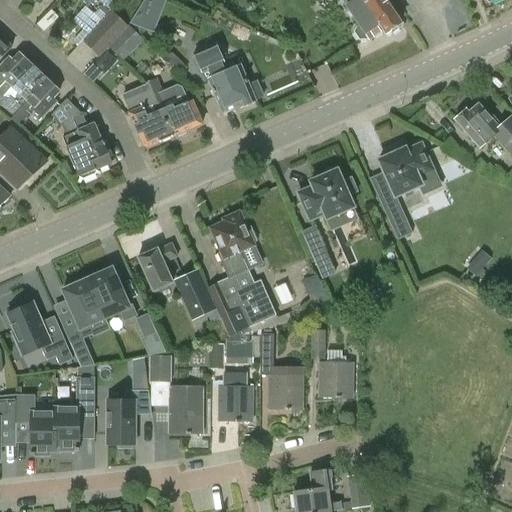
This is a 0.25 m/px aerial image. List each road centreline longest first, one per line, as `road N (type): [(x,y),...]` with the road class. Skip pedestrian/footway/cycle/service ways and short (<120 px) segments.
road 1 (tertiary): [(141,196),(511,32)]
road 2 (residential): [(0,7),(105,105),(141,196)]
road 3 (residential): [(0,492),(142,476),(171,483)]
road 4 (tertiary): [(0,259),(141,196)]
